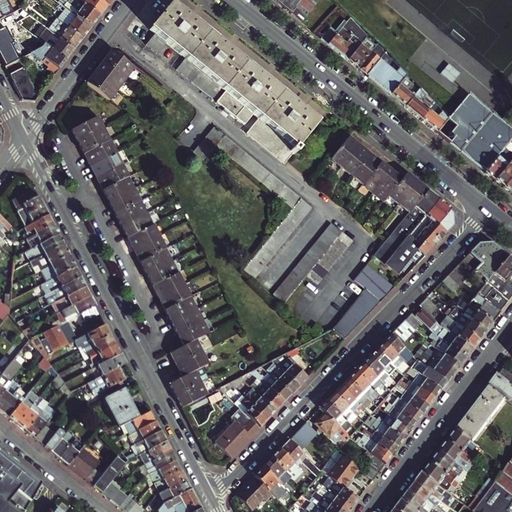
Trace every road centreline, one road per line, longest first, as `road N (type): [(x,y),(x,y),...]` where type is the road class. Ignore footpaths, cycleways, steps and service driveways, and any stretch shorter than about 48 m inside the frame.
road 1 (residential): [(211,496),(24,139)]
road 2 (residential): [(490,210),(211,496)]
road 3 (tertiary): [(233,0),(490,210)]
road 4 (residential): [(370,511),(511,327)]
road 5 (residential): [(24,139),(129,0)]
road 6 (residential): [(105,511),(0,428)]
